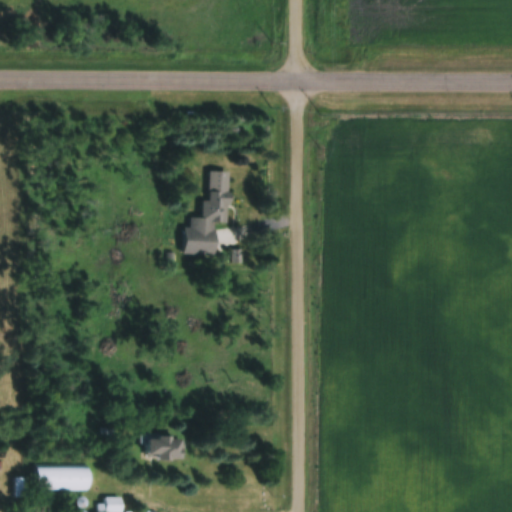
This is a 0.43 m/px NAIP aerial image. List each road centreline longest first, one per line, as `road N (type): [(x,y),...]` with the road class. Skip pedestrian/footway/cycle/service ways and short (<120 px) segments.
road 1 (residential): [(301,511),(300,84)]
road 2 (residential): [(300,84),(0,83)]
road 3 (residential): [(300,84),(511,84)]
